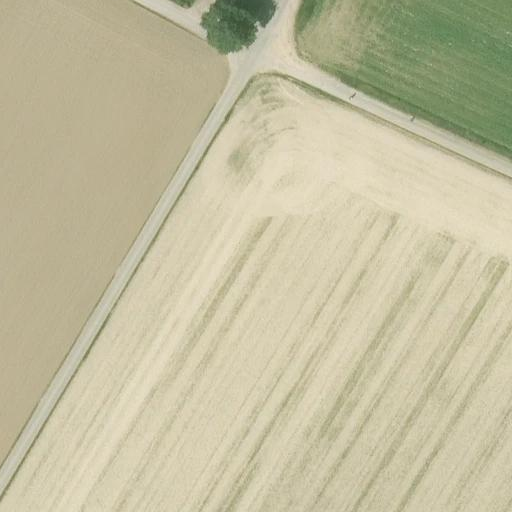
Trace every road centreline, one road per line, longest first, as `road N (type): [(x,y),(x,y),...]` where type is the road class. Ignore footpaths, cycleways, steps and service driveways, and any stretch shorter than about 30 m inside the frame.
road 1 (unclassified): [(0,486),(285,0)]
road 2 (track): [(511,174),(255,57)]
road 3 (track): [(145,0),(255,57)]
